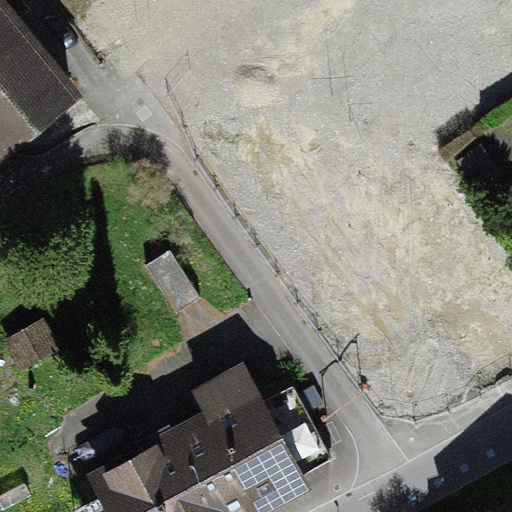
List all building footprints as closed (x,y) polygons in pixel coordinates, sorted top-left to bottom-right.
[(511,28),(511,0),(491,0),(464,20),(463,18),(397,65),(434,116),(499,69),(484,49),(511,28)] [(0,145),(67,92),(0,7),(0,145)] [(278,78),(207,128),(370,360),(444,308),(496,381),(511,369),(511,315),(439,211),(437,212),(429,201),(448,188),(430,163),(408,179),(393,158),(370,175),(384,195),(368,206),(278,78)] [(171,248),(145,263),(175,312),(200,297),(171,248)] [(209,416),(97,477),(115,511),(225,511),(329,456),(291,385),(257,404),(238,368),(195,391),(209,416)]
